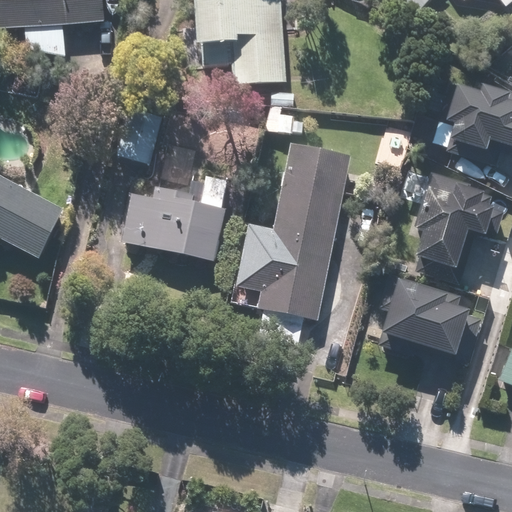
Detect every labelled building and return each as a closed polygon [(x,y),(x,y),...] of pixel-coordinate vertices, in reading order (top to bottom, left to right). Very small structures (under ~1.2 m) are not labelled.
[(0,0),(0,35),(18,34),(20,64),(66,61),(64,31),(100,28),(97,0),(0,0)] [(285,87),(278,0),(235,0),(236,4),(189,7),(196,94),(285,87)] [(431,0),(382,0),(380,2),(406,27),(431,0)] [(511,0),(456,0),(462,7),(470,0),(490,0),(501,14),(511,5),(511,0)] [(485,149),(511,157),(511,108),(447,89),(430,145),(481,161),(485,149)] [(317,325),(347,161),(285,150),(255,314),(317,325)] [(409,268),(455,280),(465,240),(483,245),(490,216),(475,212),(479,198),(465,195),(467,186),(426,175),(410,238),(416,239),(409,268)] [(196,211),(126,197),(115,248),(213,268),(230,186),(203,180),(196,211)] [(0,185),(0,246),(35,265),(60,218),(0,185)] [(413,355),(453,363),(462,317),(436,312),(439,295),(391,285),(378,352),(412,359),(413,355)] [(511,348),(496,385),(511,392),(511,348)]
